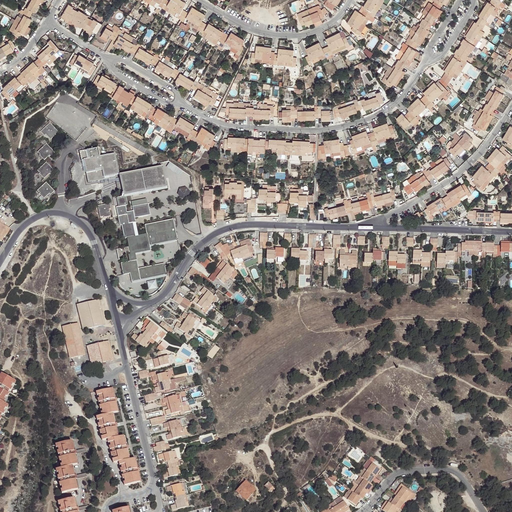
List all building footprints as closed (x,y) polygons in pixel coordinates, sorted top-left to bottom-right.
[(15,33),(13,36),(21,40),(22,37),(23,38),(28,30),(32,23),(30,22),(33,16),(34,17),(39,9),(40,6),(43,2),(41,1),(41,0),(33,0),(31,5),(27,12),(26,11),(24,14),(22,18),(24,19),(22,22),(18,20),(13,28),(17,31),(16,33),(15,33)] [(146,0),(146,1),(144,5),(152,9),(155,5),(157,7),(157,8),(160,11),(163,13),(165,10),(167,11),(166,15),(169,17),(178,3),(173,0),(170,0),(167,4),(162,1),(162,0),(146,0)] [(329,0),(327,4),(326,3),(324,6),(330,11),(333,8),(334,9),(339,0),(329,0)] [(367,0),(363,7),(361,11),(363,12),(361,15),(359,17),(355,15),(353,14),(345,27),(350,31),(349,34),(357,38),(358,35),(356,33),(359,27),(363,21),(366,22),(368,20),(370,16),(369,15),(371,13),(372,14),(375,15),(380,7),(376,4),(378,1),(379,2),(380,0),(367,0)] [(448,2),(448,0),(435,0),(437,1),(436,3),(434,3),(429,9),(431,10),(429,12),(424,10),(419,17),(423,21),(422,23),(421,23),(417,29),(416,32),(411,29),(406,37),(410,40),(409,43),(408,42),(406,45),(404,49),(406,50),(404,53),(400,50),(395,59),(399,62),(397,64),(396,64),(392,70),(393,71),(391,73),(390,72),(387,70),(382,78),(386,82),(384,84),(383,83),(381,87),(388,91),(390,88),(392,89),(396,82),(401,74),(400,74),(403,69),(405,69),(409,62),(413,55),(413,54),(411,53),(412,50),(415,48),(416,48),(421,41),(425,34),(424,33),(428,28),(429,28),(431,26),(432,24),(434,21),(438,14),(437,13),(441,8),(443,9),(448,2)] [(496,3),(497,0),(492,0),(494,1),(492,5),(500,10),(502,7),(496,3)] [(181,4),(178,3),(169,17),(172,18),(174,16),(177,17),(175,20),(182,24),(184,21),(186,23),(185,26),(191,30),(193,27),(196,29),(194,32),(201,36),(202,35),(204,36),(203,40),(202,41),(210,45),(212,43),(213,42),(215,43),(215,45),(221,48),(223,46),(229,49),(235,53),(234,56),(237,58),(242,51),(240,49),(239,48),(240,47),(242,44),(229,36),(227,39),(226,40),(223,39),(221,37),(221,35),(219,34),(217,33),(211,29),(207,27),(206,28),(200,24),(203,19),(190,11),(186,16),(181,12),(184,7),(181,4)] [(498,13),(500,10),(492,5),(490,8),(488,6),(483,13),(495,21),(498,17),(494,13),(495,11),(498,13)] [(60,19),(65,22),(65,21),(70,24),(70,26),(79,31),(80,30),(85,33),(84,34),(89,37),(96,25),(92,23),(91,23),(86,20),(86,19),(77,14),(76,14),(71,11),(71,10),(67,8),(60,19)] [(301,20),(298,22),(301,29),(304,28),(305,29),(307,29),(311,27),(316,25),(319,24),(320,23),(320,22),(322,20),(320,13),(316,14),(316,16),(309,18),(302,21),(301,20)] [(479,24),(486,29),(488,25),(486,24),(488,22),(493,25),(495,21),(483,13),(479,20),(481,21),(479,24)] [(371,22),(368,20),(366,22),(367,23),(363,29),(366,32),(372,22),(371,22)] [(367,23),(366,22),(363,21),(359,27),(363,29),(367,23)] [(471,33),(482,40),(482,41),(485,36),(481,33),(482,31),(484,32),(486,29),(479,24),(477,27),(475,26),(471,33)] [(106,27),(104,31),(111,35),(112,34),(118,37),(121,34),(118,32),(118,31),(113,28),(111,30),(106,27)] [(13,28),(9,34),(13,36),(15,33),(16,33),(17,31),(13,28)] [(111,35),(104,31),(99,38),(107,42),(108,41),(113,45),(113,46),(123,53),(127,55),(128,54),(134,57),(133,59),(138,61),(144,65),(148,67),(149,66),(154,69),(153,71),(161,76),(167,80),(169,79),(174,83),(174,84),(188,92),(189,91),(194,95),(192,100),(203,106),(206,108),(207,107),(210,108),(214,101),(212,100),(210,100),(208,99),(210,94),(207,92),(205,92),(202,90),(199,93),(197,92),(199,88),(193,84),(192,85),(178,77),(179,75),(172,72),(171,73),(165,69),(161,66),(158,64),(159,62),(153,59),(152,59),(150,58),(146,56),(138,51),(138,50),(132,46),(131,47),(129,46),(131,41),(123,36),(120,40),(118,38),(118,37),(112,34),(111,35)] [(479,45),(480,43),(482,40),(476,36),(471,33),(470,32),(465,40),(466,41),(464,44),(463,43),(460,47),(460,48),(457,53),(456,52),(453,57),(454,57),(456,59),(454,62),(452,61),(448,67),(443,75),(444,75),(442,78),(448,82),(450,80),(451,80),(453,77),(457,79),(462,72),(458,69),(460,66),(461,67),(463,64),(465,65),(468,60),(467,60),(470,54),(471,55),(474,50),(471,48),(473,45),(472,45),(474,42),(479,45)] [(330,54),(337,51),(343,48),(345,51),(348,49),(344,41),(341,42),(338,37),(324,43),(327,49),(321,52),(317,46),(304,53),(306,59),(303,61),(307,69),(311,67),(310,64),(323,58),(324,61),(331,58),(330,54)] [(134,43),(131,41),(129,46),(131,47),(132,46),(138,50),(140,47),(137,45),(139,42),(137,40),(134,43)] [(0,64),(1,66),(8,61),(6,58),(13,54),(13,53),(15,51),(11,44),(8,46),(8,47),(6,48),(3,44),(0,45),(0,64)] [(57,62),(54,59),(53,57),(55,56),(57,56),(59,54),(54,47),(50,44),(35,58),(39,61),(34,66),(33,65),(20,76),(21,77),(16,81),(15,80),(12,83),(2,91),(4,93),(1,95),(6,102),(9,99),(9,98),(15,93),(20,87),(21,88),(24,85),(26,84),(27,83),(29,81),(33,84),(36,81),(40,78),(36,74),(41,70),(44,67),(43,66),(46,64),(46,65),(49,68),(57,62)] [(270,57),(270,55),(270,51),(255,49),(254,56),(251,56),(250,65),(254,65),(254,62),(259,62),(261,62),(268,63),(269,65),(268,67),(276,68),(277,64),(291,66),(291,69),(295,70),(296,61),(293,60),(293,53),(285,52),(278,51),(277,56),(277,58),(273,58),(270,57)] [(339,56),(337,51),(330,54),(331,58),(324,61),(326,64),(339,56)] [(74,58),(70,65),(73,67),(74,66),(80,69),(88,74),(87,75),(90,77),(95,70),(92,68),(93,67),(85,62),(78,58),(77,59),(74,58)] [(311,67),(324,61),(323,58),(310,64),(311,67)] [(467,66),(465,65),(463,64),(461,67),(460,66),(458,69),(462,72),(463,72),(467,66)] [(80,69),(78,72),(86,76),(85,77),(88,79),(90,77),(87,75),(88,74),(80,69)] [(43,71),(41,70),(36,74),(40,78),(45,73),(43,71)] [(499,81),(510,89),(511,85),(511,80),(508,79),(510,75),(511,76),(511,74),(511,72),(508,70),(503,78),(501,77),(499,81)] [(201,144),(206,133),(200,130),(197,135),(192,132),(193,128),(179,120),(176,125),(170,122),(171,120),(156,111),(155,113),(152,111),(150,109),(151,108),(143,103),(136,99),(135,101),(132,99),(133,97),(128,95),(128,96),(122,93),(123,91),(118,89),(117,90),(115,88),(115,87),(108,82),(101,78),(100,80),(97,78),(93,85),(96,87),(97,86),(103,90),(110,94),(110,95),(113,98),(111,100),(116,103),(116,102),(122,106),(121,107),(126,109),(128,106),(131,108),(132,107),(134,109),(132,114),(140,118),(143,114),(146,115),(145,117),(148,118),(152,120),(152,119),(155,121),(153,125),(152,125),(156,128),(160,130),(163,126),(166,128),(165,129),(168,130),(172,132),(173,130),(175,128),(181,132),(189,136),(188,138),(186,140),(189,141),(193,143),(195,141),(201,144)] [(411,118),(409,120),(406,122),(404,120),(401,118),(396,123),(404,132),(407,129),(409,127),(412,129),(418,124),(415,122),(426,112),(428,114),(434,109),(432,106),(437,101),(442,97),(444,98),(445,99),(448,96),(441,89),(438,92),(436,90),(433,87),(423,98),(427,103),(422,107),(418,102),(407,113),(409,115),(411,118)] [(481,118),(476,115),(474,119),(472,124),(476,126),(474,129),(473,129),(471,132),(478,136),(481,133),(482,134),(483,132),(484,130),(488,123),(490,121),(491,120),(489,119),(493,113),(494,113),(495,112),(496,110),(502,99),(501,98),(503,95),(496,91),(494,94),(495,95),(493,98),(488,95),(484,102),(488,105),(487,109),(486,108),(482,114),(483,115),(481,118)] [(337,112),(337,111),(333,112),(334,116),(336,120),(339,119),(340,120),(348,118),(352,116),(356,115),(355,114),(362,112),(363,113),(378,108),(378,106),(381,105),(378,97),(375,98),(375,99),(360,104),(359,104),(356,105),(352,106),(353,107),(351,108),(345,110),(337,112)] [(227,109),(225,109),(225,118),(228,118),(229,120),(237,120),(245,120),(246,119),(252,119),(252,121),(261,121),(269,121),(269,120),(273,120),(273,112),(269,111),(269,113),(266,112),(266,110),(266,107),(265,107),(261,107),(257,107),(256,112),(253,112),(253,111),(245,110),(245,111),(242,111),(242,106),(233,106),(232,111),(229,110),(227,109)] [(289,114),(281,115),(282,123),(290,123),(290,121),(297,121),(297,123),(299,123),(302,123),(310,122),(313,122),(314,122),(314,121),(321,121),(321,122),(329,122),(329,114),(321,113),(317,112),(314,113),(313,114),(306,114),(297,114),(297,113),(294,113),(290,113),(289,114)] [(415,122),(418,124),(428,114),(426,112),(415,122)] [(44,138),(45,139),(49,143),(54,138),(53,137),(56,135),(48,126),(39,135),(42,139),(43,138),(44,138)] [(375,149),(379,147),(378,144),(384,141),(391,139),(393,142),(396,141),(393,132),(390,134),(388,130),(387,127),(381,129),(373,132),(374,136),(375,139),(372,140),(368,141),(367,138),(366,135),(359,137),(352,140),(353,144),(354,147),(351,148),(354,157),(358,155),(357,152),(363,149),(370,147),(372,150),(375,149)] [(511,131),(510,130),(502,143),(508,146),(506,150),(511,153),(511,131)] [(215,139),(208,134),(202,144),(208,148),(206,151),(210,153),(215,145),(212,143),(215,139)] [(464,153),(470,147),(469,146),(471,143),(465,138),(463,141),(464,141),(462,144),(458,140),(454,143),(451,147),(455,151),(453,153),(452,152),(449,155),(455,161),(458,158),(459,159),(460,158),(461,157),(464,153)] [(378,144),(379,147),(393,142),(391,139),(384,141),(378,144)] [(282,158),(282,156),(282,152),(286,152),(286,154),(289,154),(293,154),(293,153),(296,153),(296,158),(301,159),(306,159),(306,154),(309,154),(309,155),(313,155),(313,147),(310,147),(310,145),(293,144),(293,146),(290,146),(286,145),(286,144),(283,143),(278,143),(274,143),(269,143),(269,145),(266,144),(266,143),(261,142),(261,143),(254,143),(255,142),(253,142),(249,142),(249,144),(245,144),(245,141),(242,141),(228,140),(228,142),(225,142),(224,150),(228,151),(228,149),(232,149),(231,152),(231,155),(241,156),(241,153),(241,150),(245,150),(245,152),(248,152),(248,156),(252,156),(254,156),(254,155),(257,155),(260,155),(260,156),(265,156),(265,153),(269,153),(269,152),(273,152),(273,157),(282,158)] [(324,145),(324,149),(325,152),(321,152),(322,162),(326,161),(326,157),(340,155),(341,159),(345,158),(343,149),(340,150),(339,143),(324,145)] [(54,155),(45,146),(37,154),(39,157),(38,158),(43,163),(48,158),(49,159),(54,155)] [(115,179),(120,179),(115,157),(100,160),(98,151),(87,154),(89,162),(84,163),(86,177),(95,175),(95,174),(102,173),(104,181),(115,179)] [(472,182),(475,184),(477,187),(476,187),(475,189),(482,195),(485,192),(482,190),(486,184),(491,178),(494,181),(497,178),(499,175),(496,172),(499,169),(501,167),(506,161),(509,163),(511,160),(504,155),(502,157),(496,153),(491,159),(486,164),(492,169),(489,172),(487,174),(484,172),(482,170),(477,176),(472,182)] [(89,162),(87,154),(80,155),(82,164),(84,163),(89,162)] [(430,174),(426,176),(423,179),(424,180),(421,181),(418,177),(411,183),(414,187),(411,188),(410,188),(407,190),(412,197),(415,195),(416,196),(419,193),(423,191),(426,189),(430,187),(429,185),(431,183),(434,181),(435,182),(439,180),(445,176),(449,173),(448,172),(451,169),(446,163),(443,165),(444,166),(437,170),(430,175),(430,174)] [(42,182),(46,179),(48,177),(49,178),(53,174),(45,165),(36,173),(38,176),(37,177),(42,182)] [(122,198),(123,200),(126,199),(167,191),(163,170),(120,179),(122,193),(123,197),(122,198)] [(88,187),(115,181),(115,179),(104,181),(102,173),(95,174),(95,175),(86,177),(88,187)] [(482,190),(485,192),(494,181),(491,178),(486,184),(482,190)] [(53,195),(44,186),(36,194),(38,196),(37,197),(42,202),(48,197),(49,198),(53,195)] [(230,188),(225,187),(225,202),(230,202),(230,196),(233,197),(237,197),(237,202),(242,202),(242,188),(238,188),(238,186),(230,186),(230,188)] [(179,199),(189,198),(188,187),(178,188),(179,199)] [(434,207),(430,209),(426,211),(427,213),(424,214),(429,221),(432,219),(432,218),(434,217),(441,213),(445,210),(446,211),(449,209),(452,207),(452,206),(459,201),(465,197),(466,198),(469,196),(465,189),(462,191),(461,190),(454,194),(447,198),(448,200),(445,202),(442,204),(441,202),(437,205),(434,207)] [(205,193),(204,207),(209,208),(210,203),(214,203),(214,192),(210,192),(210,194),(205,193)] [(259,193),(259,202),(267,202),(267,205),(276,205),(276,196),(268,196),(268,193),(259,193)] [(374,201),(374,200),(370,201),(367,202),(367,204),(359,206),(352,207),(351,206),(344,208),(344,209),(336,212),(329,213),(329,212),(325,213),(327,221),(330,220),(331,222),(335,221),(339,220),(347,218),(347,216),(350,215),(353,215),(353,216),(362,214),(370,212),(369,210),(373,209),(376,208),(376,210),(385,207),(388,207),(393,205),(392,203),(396,202),(394,194),(390,196),(390,197),(387,198),(382,199),(374,201)] [(299,199),(299,196),(290,196),(290,205),(298,205),(298,208),(307,208),(307,199),(299,199)] [(467,199),(466,198),(465,197),(459,201),(452,206),(452,207),(453,208),(467,199)] [(124,242),(126,242),(136,240),(133,226),(136,226),(135,219),(150,215),(148,204),(132,207),(134,212),(126,214),(126,209),(128,208),(126,199),(123,200),(117,201),(119,211),(116,211),(120,230),(121,229),(124,242)] [(4,200),(0,206),(5,209),(9,203),(4,200)] [(97,209),(100,222),(103,221),(103,222),(110,221),(109,213),(111,213),(110,207),(97,209)] [(511,217),(501,217),(501,216),(493,216),(493,217),(485,217),(477,217),(477,215),(473,215),(473,224),(476,224),(476,225),(480,225),(485,226),(489,226),(493,226),(493,224),(500,224),(500,226),(508,226),(511,226),(511,217)] [(9,232),(4,228),(6,225),(0,221),(0,244),(1,245),(9,232)] [(129,257),(130,258),(135,257),(150,254),(149,252),(149,250),(175,244),(177,244),(173,223),(145,229),(147,237),(138,239),(136,240),(126,242),(128,251),(129,257)] [(242,252),(238,253),(235,254),(234,252),(233,249),(228,251),(230,256),(234,264),(238,263),(239,264),(242,262),(246,261),(245,260),(250,258),(252,257),(254,256),(249,243),(245,245),(240,247),(241,249),(242,252)] [(224,252),(221,248),(220,246),(214,251),(219,258),(226,254),(224,252)] [(511,258),(511,248),(509,249),(500,249),(500,251),(493,251),(493,249),(485,248),(485,249),(482,249),(482,247),(473,247),(465,246),(465,248),(461,248),(461,249),(457,249),(457,257),(457,258),(461,258),(461,256),(464,257),(465,255),(468,256),(467,256),(467,261),(478,261),(477,257),(478,256),(481,256),(481,257),(485,258),(493,258),(493,259),(497,259),(500,259),(500,258),(504,258),(511,258)] [(121,258),(129,257),(128,251),(114,254),(117,264),(122,263),(121,258)] [(267,255),(266,264),(275,264),(275,261),(283,262),(284,253),(275,252),(275,255),(267,255)] [(291,253),(291,262),(299,262),(299,265),(308,265),(308,256),(299,256),(299,253),(291,253)] [(315,257),(315,266),(324,266),(324,263),(332,264),(332,255),(324,254),(324,257),(315,257)] [(352,261),(348,261),(345,261),(345,258),(345,255),(340,255),(339,269),(344,270),(344,271),(348,271),(352,271),(352,270),(356,270),(357,256),(352,255),(352,259),(352,261)] [(421,264),(420,267),(429,267),(429,258),(421,258),(421,256),(413,255),(412,264),(421,264)] [(364,259),(364,267),(372,268),(373,265),(381,265),(381,257),(373,256),(372,259),(364,259)] [(436,268),(444,268),(445,265),(453,266),(454,263),(454,256),(445,256),(445,259),(437,259),(436,268)] [(135,257),(130,258),(128,259),(129,266),(120,268),(122,279),(129,278),(131,286),(166,280),(163,268),(137,272),(135,259),(135,257)] [(396,266),(396,268),(405,269),(405,260),(397,260),(397,257),(388,257),(388,266),(396,266)] [(238,263),(234,264),(235,268),(243,266),(242,264),(251,261),(250,258),(245,260),(246,261),(242,262),(239,264),(238,263)] [(200,263),(203,268),(210,265),(207,260),(200,263)] [(223,273),(221,276),(219,278),(216,276),(215,275),(212,278),(216,282),(222,287),(226,284),(227,285),(229,283),(230,283),(235,276),(223,266),(219,270),(220,270),(223,273)] [(189,279),(197,284),(199,281),(201,278),(194,273),(189,279)] [(235,276),(230,283),(233,286),(238,280),(237,278),(235,276)] [(207,312),(210,309),(212,306),(211,305),(214,301),(203,292),(200,296),(202,298),(204,300),(202,302),(199,305),(198,303),(195,302),(192,306),(203,315),(206,311),(207,312)] [(171,304),(179,309),(186,312),(190,307),(183,302),(183,303),(176,297),(171,304)] [(103,323),(97,300),(78,305),(83,325),(82,326),(83,329),(84,329),(84,330),(103,325),(103,323)] [(210,310),(210,309),(207,312),(206,311),(203,315),(207,317),(212,311),(210,310)] [(186,322),(183,326),(181,329),(179,328),(177,326),(174,330),(184,337),(185,338),(189,333),(190,334),(194,328),(193,327),(195,323),(194,323),(188,319),(183,316),(181,319),(183,321),(186,322)] [(185,338),(184,337),(183,338),(187,341),(199,323),(195,320),(194,323),(195,323),(193,327),(194,328),(190,334),(189,333),(185,338)] [(145,333),(143,336),(150,342),(154,337),(158,339),(161,342),(164,338),(146,322),(142,326),(144,328),(146,329),(144,332),(145,333)] [(75,331),(78,330),(76,323),(64,327),(71,358),(84,355),(82,348),(79,349),(75,331)] [(161,325),(159,328),(170,337),(172,334),(161,325)] [(148,344),(150,342),(143,336),(141,339),(140,338),(137,340),(133,337),(130,341),(144,352),(147,348),(146,347),(148,344)] [(93,365),(112,361),(108,342),(88,346),(93,365)] [(168,359),(158,361),(158,365),(153,366),(154,371),(168,368),(167,363),(169,363),(168,359)] [(137,375),(139,383),(148,380),(146,373),(137,375)] [(0,401),(0,402),(2,399),(4,400),(8,393),(13,385),(11,384),(13,381),(2,374),(0,376),(0,401)] [(157,384),(158,387),(159,390),(157,391),(153,392),(155,396),(168,393),(167,388),(169,387),(167,381),(165,381),(164,377),(151,380),(152,385),(155,384),(157,384)] [(118,412),(112,388),(98,392),(104,416),(112,413),(118,412)] [(145,406),(154,404),(153,401),(152,397),(143,399),(145,406)] [(168,407),(169,410),(169,413),(166,414),(164,414),(165,419),(179,416),(178,411),(179,410),(178,404),(176,404),(175,400),(162,403),(163,408),(164,408),(168,407)] [(118,437),(112,413),(104,416),(98,417),(104,441),(109,439),(118,437)] [(150,430),(159,428),(158,425),(157,421),(149,423),(150,430)] [(169,431),(169,434),(170,437),(168,438),(165,439),(166,444),(180,440),(179,436),(180,435),(179,432),(179,429),(177,429),(176,424),(162,428),(164,432),(166,432),(169,431)] [(123,436),(118,437),(109,439),(115,463),(120,462),(129,460),(123,436)] [(65,467),(72,466),(77,464),(71,441),(59,444),(60,447),(58,447),(60,458),(62,465),(64,464),(65,467)] [(164,448),(155,450),(156,456),(169,453),(167,447),(164,448)] [(167,472),(166,473),(166,476),(165,476),(162,477),(163,482),(177,479),(176,475),(177,474),(177,471),(176,467),(174,460),(172,459),(171,455),(157,459),(158,463),(162,463),(163,463),(164,466),(166,466),(167,469),(167,472)] [(134,458),(129,460),(120,462),(126,485),(140,482),(134,458)] [(368,460),(362,468),(367,471),(372,464),(373,463),(368,460)] [(372,464),(367,471),(375,477),(377,474),(380,470),(372,464)] [(78,489),(72,466),(65,467),(62,468),(59,469),(60,472),(59,472),(60,480),(63,489),(65,489),(65,492),(78,489)] [(357,475),(360,478),(362,478),(367,471),(362,468),(357,475)] [(362,478),(364,480),(370,484),(372,480),(375,477),(367,471),(362,478)] [(383,478),(377,474),(375,477),(381,482),(383,478)] [(353,483),(359,487),(364,480),(362,478),(360,478),(357,483),(354,482),(353,483)] [(364,480),(359,487),(367,493),(372,486),(370,484),(364,480)] [(247,499),(252,494),(255,490),(245,481),(245,482),(243,483),(242,482),(239,484),(241,486),(236,491),(246,500),(247,499)] [(354,494),(359,487),(353,483),(352,484),(355,486),(350,492),(352,493),(354,494)] [(401,484),(397,490),(399,492),(402,488),(410,494),(411,492),(401,484)] [(186,506),(182,492),(181,492),(179,487),(165,490),(167,495),(172,494),(173,498),(174,498),(175,501),(176,504),(174,504),(175,508),(170,509),(170,511),(181,511),(185,511),(184,506),(186,506)] [(367,493),(359,487),(354,494),(360,499),(362,500),(367,493)] [(396,496),(404,502),(410,494),(402,488),(399,492),(398,493),(396,492),(394,494),(396,496)] [(347,501),(352,493),(350,492),(349,491),(344,498),(347,501)] [(415,495),(411,492),(410,494),(404,502),(408,505),(415,495)] [(360,499),(354,494),(352,493),(347,501),(355,506),(360,499)] [(399,510),(404,502),(396,496),(393,500),(392,501),(390,500),(388,503),(396,508),(399,510)] [(336,506),(343,502),(341,497),(334,502),(336,506)] [(77,511),(74,498),(62,501),(62,504),(61,504),(62,511),(77,511)] [(334,502),(326,507),(328,509),(329,511),(336,506),(334,502)] [(346,511),(349,510),(343,502),(336,506),(340,511),(346,511)] [(384,511),(393,511),(396,508),(388,503),(385,507),(384,508),(382,506),(380,509),(384,511)]
